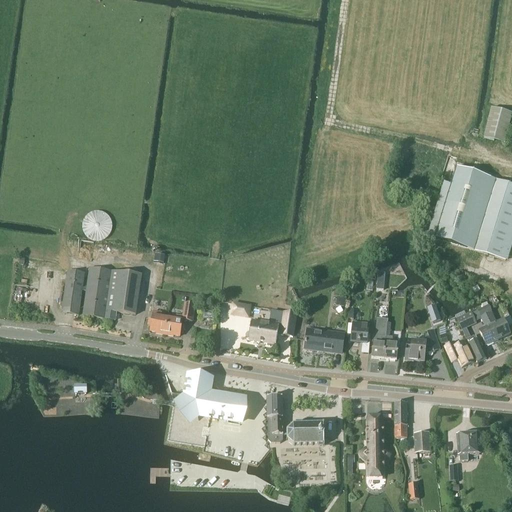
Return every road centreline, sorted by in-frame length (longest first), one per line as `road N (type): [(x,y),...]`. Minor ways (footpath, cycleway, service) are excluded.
road 1 (tertiary): [(511,406),(337,391),(0,331)]
road 2 (track): [(463,155),(328,122),(345,0)]
